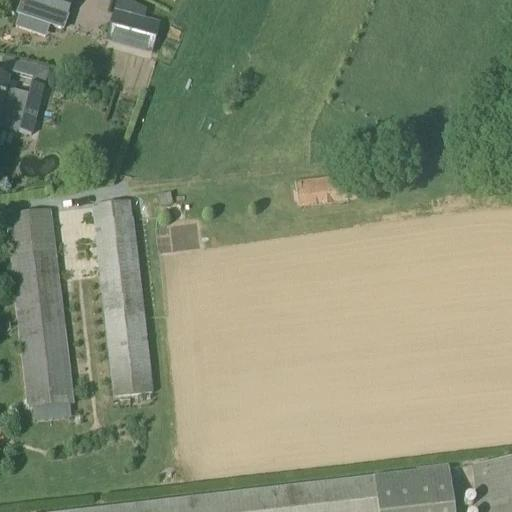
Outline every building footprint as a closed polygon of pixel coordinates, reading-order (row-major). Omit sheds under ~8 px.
[(12,0),(22,3),(18,16),(60,30),(70,0),(12,0)] [(116,16),(108,45),(152,57),(160,29),(116,16)] [(0,129),(18,134),(30,137),(43,89),(30,86),(26,103),(3,97),(7,79),(0,77),(0,129)] [(356,176),(296,183),(299,209),(359,202),(356,176)] [(170,196),(159,198),(161,208),(171,207),(170,196)] [(115,400),(152,396),(129,205),(92,209),(115,400)] [(5,219),(28,412),(72,406),(49,214),(5,219)] [(476,511),(511,511),(511,463),(472,468),(476,511)] [(452,511),(448,471),(372,480),(91,511),(452,511)]
